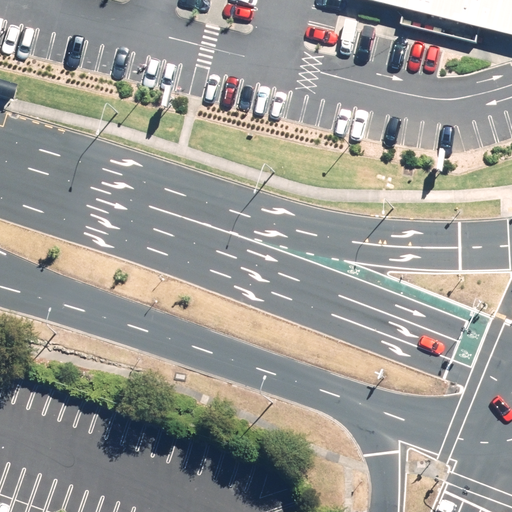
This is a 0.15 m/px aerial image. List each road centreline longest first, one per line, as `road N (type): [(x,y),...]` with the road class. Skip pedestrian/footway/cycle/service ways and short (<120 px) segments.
road 1 (primary): [(83,209),(511,365)]
road 2 (primary): [(83,209),(261,231),(511,229)]
road 3 (primary): [(367,406),(0,282)]
road 4 (primary): [(496,443),(367,406)]
